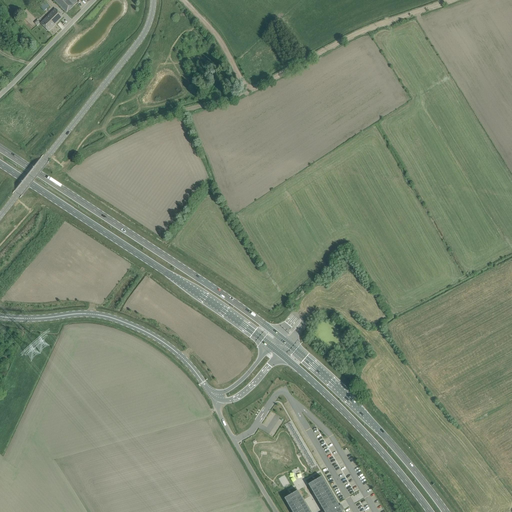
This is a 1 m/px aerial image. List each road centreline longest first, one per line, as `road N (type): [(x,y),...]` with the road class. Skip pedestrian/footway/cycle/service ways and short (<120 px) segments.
road 1 (track): [(64,166),(139,122),(247,91),(353,34),(452,0)]
road 2 (primary): [(279,334),(0,147)]
road 3 (primary): [(0,163),(270,345)]
road 4 (unclassified): [(16,196),(142,35),(152,0)]
road 5 (track): [(302,316),(328,304),(383,350),(454,471)]
road 6 (unclassified): [(210,391),(180,355),(125,322),(87,313),(0,316)]
road 7 (primary): [(446,511),(288,341)]
road 8 (primary): [(279,353),(345,414),(426,511)]
road 9 (unclassified): [(275,511),(210,391)]
road 10 (unclassified): [(0,95),(93,0)]
